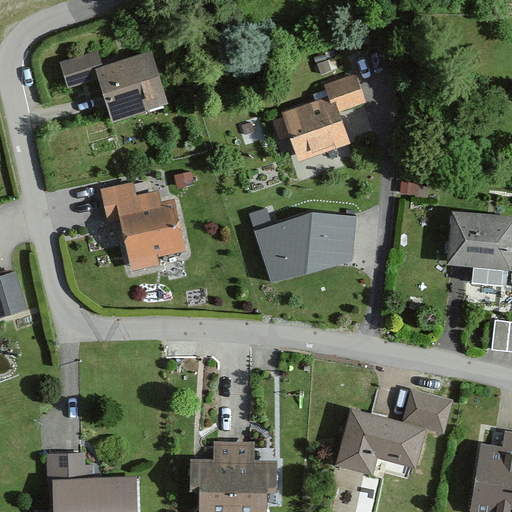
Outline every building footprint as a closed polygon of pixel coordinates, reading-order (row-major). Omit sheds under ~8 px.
[(99,77),(112,119),(166,103),(150,49),(101,64),(97,50),(61,61),(69,86),(99,77)] [(338,56),(317,63),(321,74),(342,68),(338,56)] [(301,157),(347,141),(336,111),(364,101),(354,74),(328,84),(332,97),(271,119),(279,139),(293,134),(301,157)] [(190,173),(175,176),(178,187),(193,183),(190,173)] [(123,216),(135,267),(156,262),(155,254),(184,247),(173,199),(161,201),(159,191),(134,196),(131,182),(103,189),(110,219),(123,216)] [(429,185),(402,182),(401,193),(428,196),(429,185)] [(272,205),(249,213),(255,230),(278,222),(272,205)] [(278,222),(255,230),(273,280),(352,259),(355,216),(313,210),(278,222)] [(449,260),(510,266),(511,243),(511,217),(454,212),(449,260)] [(15,273),(0,277),(0,314),(26,307),(15,273)] [(511,321),(495,319),(492,349),(511,350),(511,321)] [(339,462),(372,472),(377,453),(416,464),(426,428),(440,432),(449,400),(413,390),(404,423),(354,409),(339,462)] [(511,511),(511,432),(507,432),(504,449),(484,446),(475,510),(487,511),(511,511)] [(203,486),(202,511),(216,511),(264,511),(266,487),(275,487),(276,460),(252,460),(253,442),(216,442),(215,459),(192,459),(192,486),(203,486)] [(55,511),(135,511),(134,479),(83,481),(82,454),(48,456),(49,481),(54,481),(55,511)]
